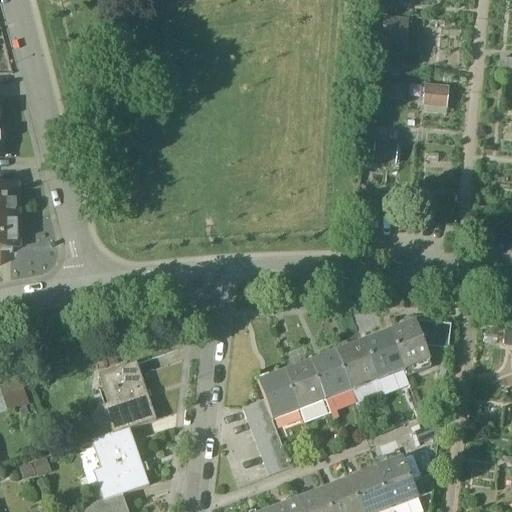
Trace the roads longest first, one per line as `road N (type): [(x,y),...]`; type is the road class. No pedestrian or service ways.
road 1 (residential): [(216,270),(298,267),(381,280),(422,274),(511,281)]
road 2 (residential): [(17,0),(90,286)]
road 3 (residential): [(190,511),(216,270)]
road 4 (residential): [(90,286),(216,270)]
